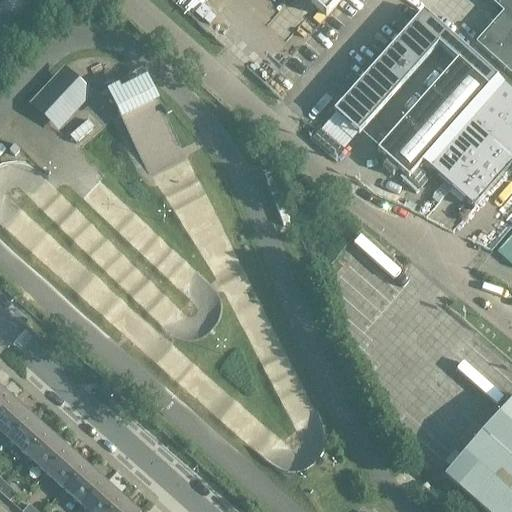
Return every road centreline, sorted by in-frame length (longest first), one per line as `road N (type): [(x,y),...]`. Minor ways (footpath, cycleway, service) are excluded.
road 1 (unclassified): [(511,326),(273,136),(125,0)]
road 2 (residential): [(207,511),(0,325)]
road 3 (unknown): [(273,136),(318,93),(386,0)]
